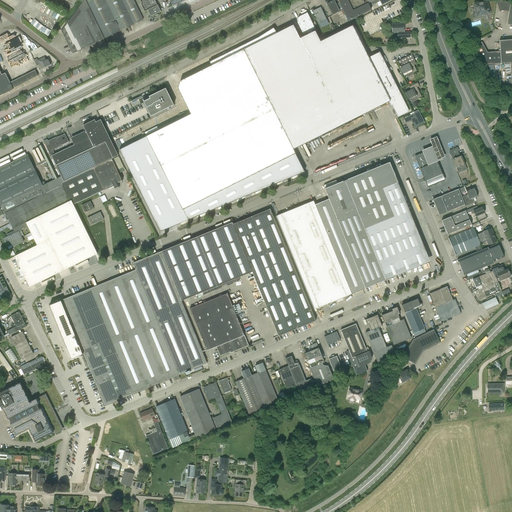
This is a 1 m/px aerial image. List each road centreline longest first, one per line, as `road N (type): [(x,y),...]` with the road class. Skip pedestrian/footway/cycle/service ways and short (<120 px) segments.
road 1 (unclassified): [(22,299),(398,144)]
road 2 (unclassified): [(104,417),(453,274)]
road 3 (unclassified): [(0,153),(302,0)]
road 4 (secondary): [(511,312),(381,467),(324,511)]
road 5 (secondary): [(332,511),(392,461),(511,317)]
road 6 (residential): [(264,506),(101,494)]
road 7 (unclassified): [(66,61),(210,0)]
road 8 (unclassified): [(511,257),(455,121)]
road 9 (unclassified): [(453,274),(398,144)]
road 10 (unclassified): [(87,424),(22,299)]
road 11 (unclassified): [(439,126),(406,0)]
road 12 (tertiary): [(426,0),(472,114)]
road 13 (tertiary): [(477,111),(430,0)]
